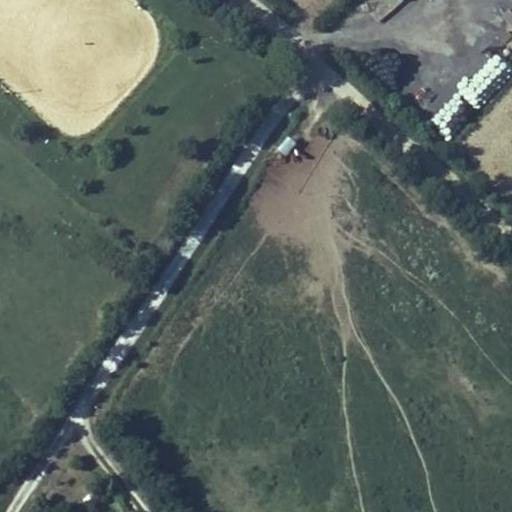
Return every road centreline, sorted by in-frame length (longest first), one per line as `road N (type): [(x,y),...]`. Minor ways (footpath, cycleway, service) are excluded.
road 1 (unclassified): [(242,0),(318,68),(13,511)]
road 2 (track): [(511,237),(318,68)]
road 3 (unknown): [(77,417),(156,511)]
